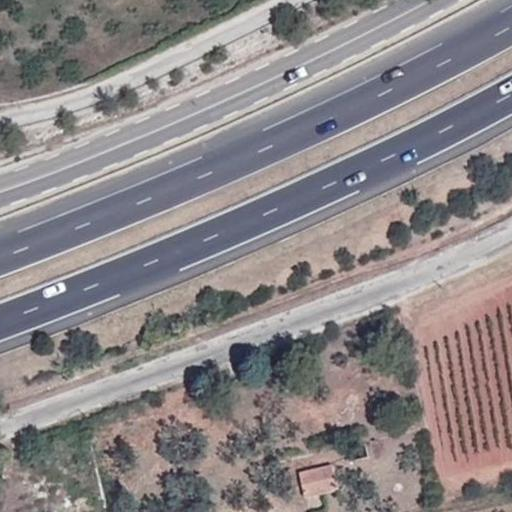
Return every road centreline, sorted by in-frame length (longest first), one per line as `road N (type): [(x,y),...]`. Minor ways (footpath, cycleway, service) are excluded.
road 1 (motorway): [(511,22),(182,183),(0,255)]
road 2 (motorway): [(0,318),(210,235),(511,89)]
road 3 (unclassified): [(511,236),(0,426)]
road 4 (secondary): [(427,0),(160,128),(0,191)]
road 5 (unclassified): [(287,0),(163,63),(0,115)]
